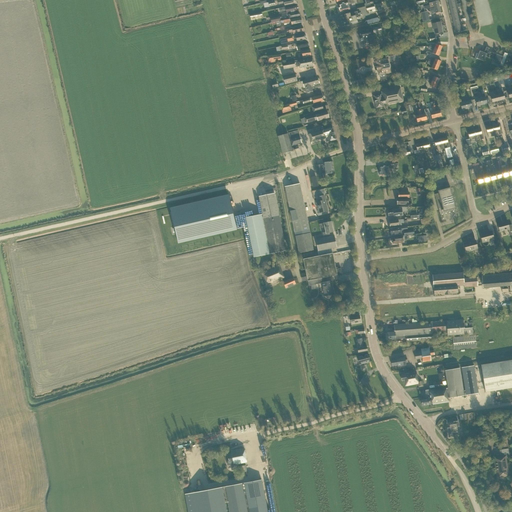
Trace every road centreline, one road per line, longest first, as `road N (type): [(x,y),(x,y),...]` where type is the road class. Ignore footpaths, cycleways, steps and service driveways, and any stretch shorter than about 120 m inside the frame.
road 1 (unclassified): [(0,238),(279,174)]
road 2 (secondary): [(425,425),(375,353),(362,258)]
road 3 (residential): [(343,149),(308,29)]
road 4 (secondary): [(358,145),(327,24)]
road 5 (residential): [(362,258),(429,249),(479,222)]
road 6 (residential): [(454,120),(444,0)]
